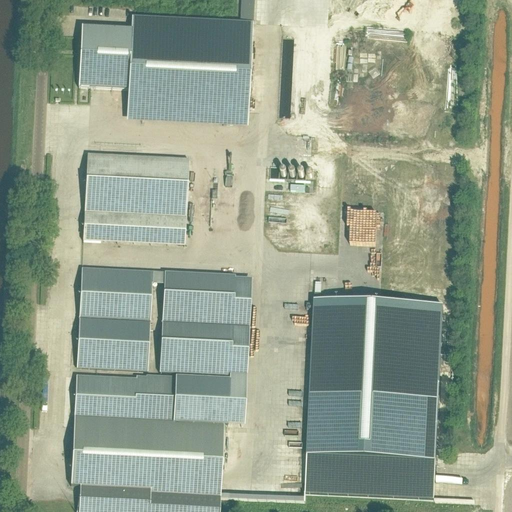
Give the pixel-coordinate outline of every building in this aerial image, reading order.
[(132,20),(131,32),(128,92),(127,108),(248,114),(252,26),(132,20)] [(81,29),(78,90),(128,92),(131,32),(81,29)] [(186,222),(189,166),(87,161),(83,245),(100,246),(102,218),(186,222)] [(148,374),(152,278),(82,275),(77,371),(148,374)] [(230,377),(235,281),(164,277),(159,374),(230,377)] [(307,459),(305,497),(434,503),(436,465),(434,465),(441,309),(315,303),(307,459)] [(74,423),(71,494),(80,494),(79,511),(218,511),(219,504),(220,492),(223,430),(223,428),(228,428),(230,383),(177,380),(177,382),(146,380),(146,381),(146,384),(76,380),(74,423)]
